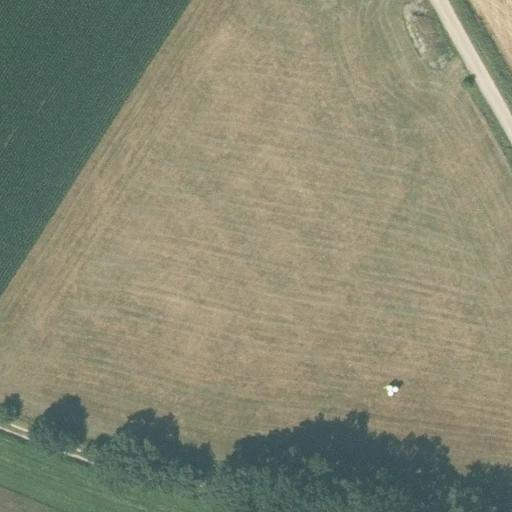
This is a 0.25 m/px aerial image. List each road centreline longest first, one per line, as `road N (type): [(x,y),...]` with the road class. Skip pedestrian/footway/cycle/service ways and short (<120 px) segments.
road 1 (track): [(308,511),(196,488),(0,422)]
road 2 (track): [(511,131),(440,0)]
